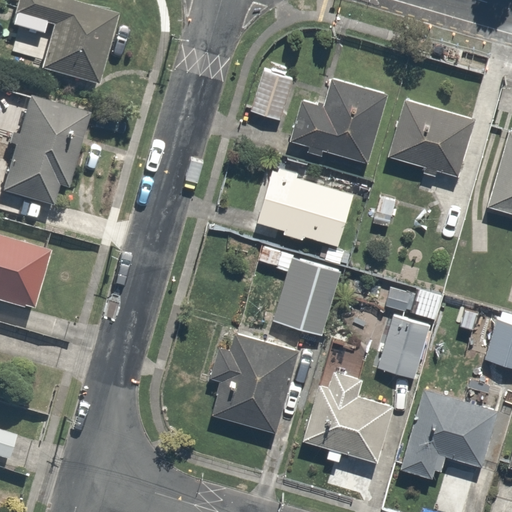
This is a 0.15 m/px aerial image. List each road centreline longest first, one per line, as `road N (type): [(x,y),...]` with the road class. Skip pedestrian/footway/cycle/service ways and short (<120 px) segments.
road 1 (residential): [(221,0),(86,471)]
road 2 (residential): [(86,471),(217,511)]
